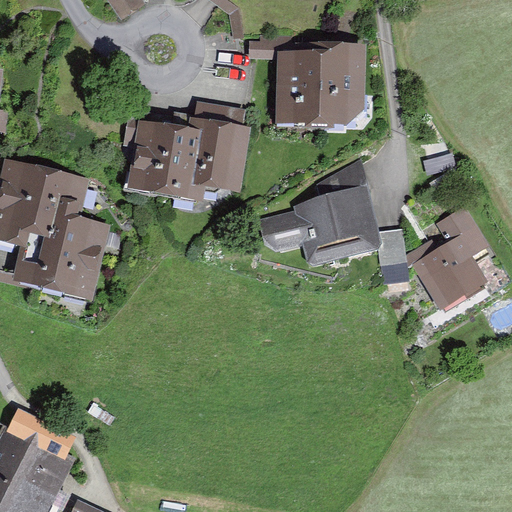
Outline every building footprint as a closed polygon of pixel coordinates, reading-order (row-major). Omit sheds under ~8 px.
[(112,0),(121,13),(135,3),(135,0),(112,0)] [(314,60),(284,60),(283,118),(295,118),(295,123),(320,124),(320,120),(347,120),(347,115),(358,105),(360,53),(314,52),(314,60)] [(198,106),(195,125),(132,115),(127,143),(142,146),(135,184),(199,195),(202,180),(235,186),(244,134),(240,133),(243,114),(198,106)] [(455,153),(427,157),(428,167),(456,163),(455,153)] [(82,184),(10,167),(0,210),(0,236),(28,243),(20,278),(89,294),(103,231),(73,224),(82,184)] [(304,216),(267,224),(271,241),(279,247),(310,239),(311,245),(312,245),(314,255),(325,252),(326,256),(330,255),(331,258),(351,253),(351,251),(355,250),(359,243),(372,240),(369,229),(370,229),(363,200),(364,197),(353,190),(320,198),(321,204),(302,209),(304,216)] [(451,242),(419,261),(417,267),(438,303),(479,279),(471,265),(488,255),(463,214),(437,229),(444,240),(447,239),(448,240),(449,240),(451,242)] [(70,441),(21,416),(14,429),(10,427),(0,446),(0,509),(5,511),(57,511),(62,502),(53,498),(70,465),(61,456),(70,441)]
